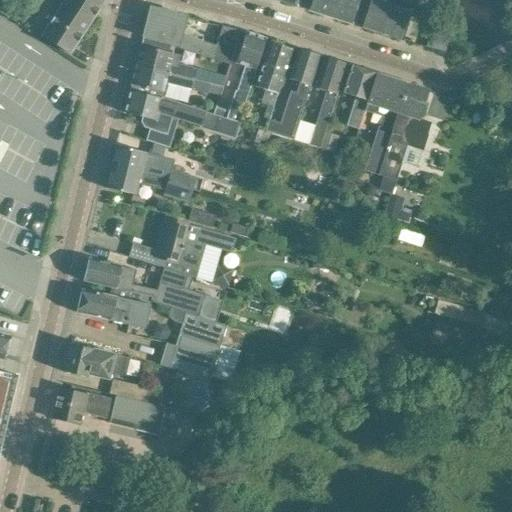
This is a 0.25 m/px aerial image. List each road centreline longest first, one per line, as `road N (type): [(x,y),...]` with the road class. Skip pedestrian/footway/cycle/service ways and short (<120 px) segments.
road 1 (residential): [(5,511),(127,0)]
road 2 (residential): [(449,77),(183,0)]
